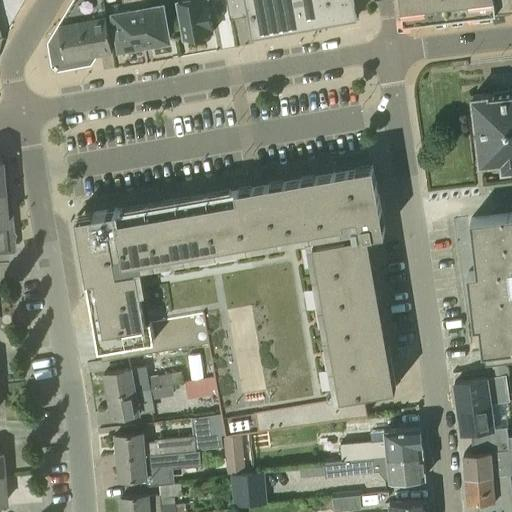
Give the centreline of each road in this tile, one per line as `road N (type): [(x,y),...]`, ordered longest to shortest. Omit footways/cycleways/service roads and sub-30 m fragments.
road 1 (residential): [(447,511),(389,50)]
road 2 (residential): [(82,511),(60,320),(20,112)]
road 3 (residential): [(20,112),(389,50)]
road 4 (residential): [(389,50),(511,35)]
road 5 (residential): [(48,0),(12,61),(20,112)]
